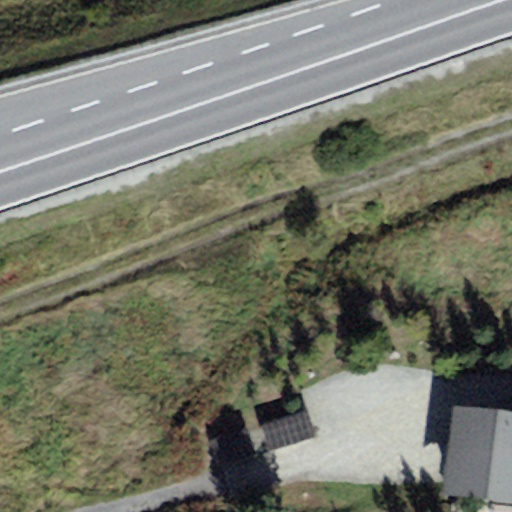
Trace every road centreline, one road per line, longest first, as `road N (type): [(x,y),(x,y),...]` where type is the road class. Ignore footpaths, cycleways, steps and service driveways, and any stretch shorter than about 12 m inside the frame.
road 1 (primary): [(476,10),(0,171)]
road 2 (primary): [(476,10),(0,130)]
